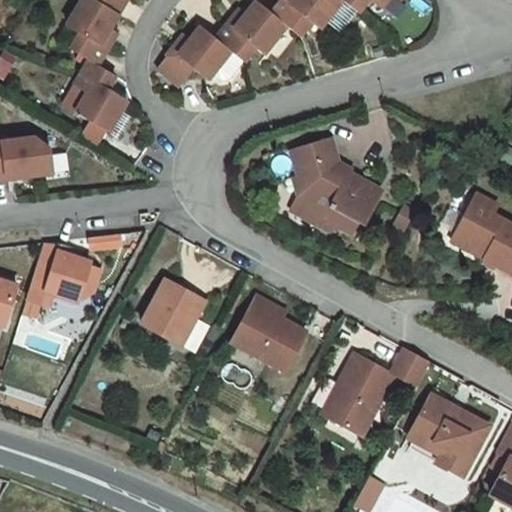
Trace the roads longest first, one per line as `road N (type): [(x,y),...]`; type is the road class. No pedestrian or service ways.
road 1 (residential): [(199,193),(213,218),(275,258),(511,391)]
road 2 (residential): [(478,44),(250,113),(210,132),(195,157)]
road 3 (track): [(27,465),(174,197)]
road 4 (residential): [(199,193),(0,220)]
road 5 (residential): [(195,157),(144,99),(138,57),(151,18),(168,0)]
road 6 (secondary): [(176,511),(0,454)]
